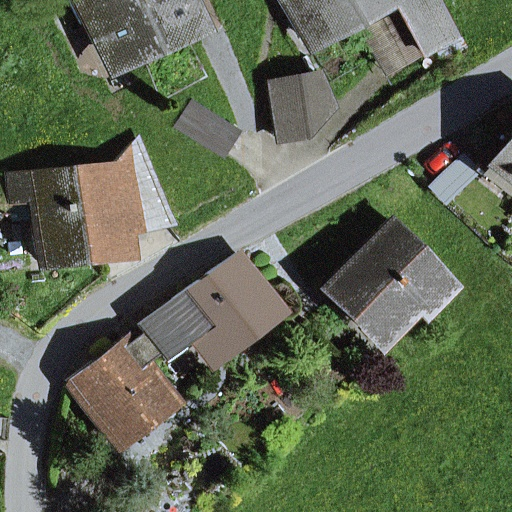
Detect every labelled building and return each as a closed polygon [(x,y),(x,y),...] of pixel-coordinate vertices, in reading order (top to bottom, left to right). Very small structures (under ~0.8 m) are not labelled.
[(104,35),(115,60),(197,25),(186,0),(69,0),(89,42),(104,35)] [(434,0),(273,0),(281,14),(289,9),(309,45),(356,19),(390,0),(391,0),(422,56),(455,38),(434,0)] [(387,75),(422,56),(391,0),(390,0),(356,19),(387,75)] [(316,75),(268,85),(275,139),(307,131),(330,107),(316,75)] [(174,128),(218,157),(235,131),(191,102),(174,128)] [(511,133),(487,166),(511,184),(511,133)] [(6,174),(9,201),(31,199),(38,262),(122,254),(119,229),(168,219),(136,140),(112,166),(6,174)] [(430,187),(441,200),(472,172),(460,159),(430,187)] [(407,305),(422,320),(454,289),(388,222),(322,286),(373,338),(407,305)] [(236,254),(137,327),(143,334),(157,353),(181,335),(191,328),(213,357),(277,310),(236,254)] [(171,400),(143,363),(157,353),(143,334),(129,344),(124,338),(65,382),(111,444),(171,400)] [(157,353),(161,360),(186,342),(181,335),(157,353)]
